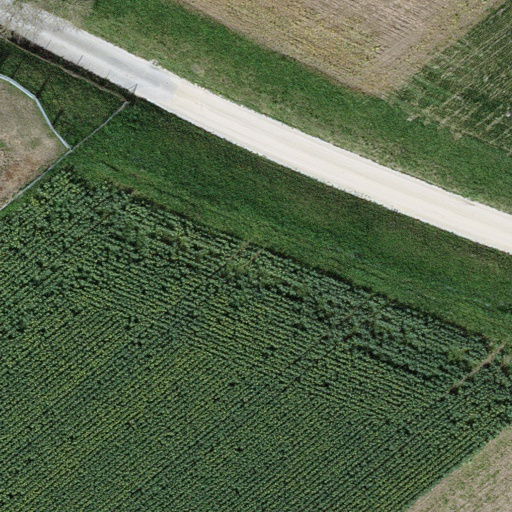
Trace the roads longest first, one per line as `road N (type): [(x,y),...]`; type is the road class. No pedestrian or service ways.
road 1 (track): [(131,56),(511,220)]
road 2 (residential): [(24,0),(131,56)]
